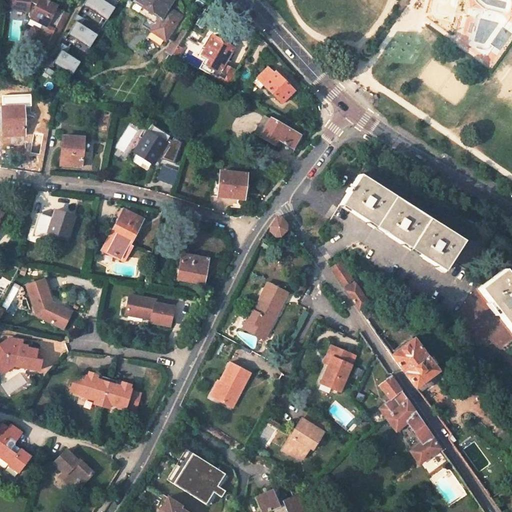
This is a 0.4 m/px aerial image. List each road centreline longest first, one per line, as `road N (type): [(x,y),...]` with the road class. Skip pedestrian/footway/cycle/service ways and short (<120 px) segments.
road 1 (unclassified): [(491,511),(278,199)]
road 2 (unclassified): [(0,172),(139,194),(252,229)]
road 3 (secondary): [(351,109),(511,207)]
road 4 (secondary): [(246,0),(351,109)]
road 5 (unclassified): [(252,229),(191,361)]
road 6 (residential): [(167,414),(245,462),(236,511)]
